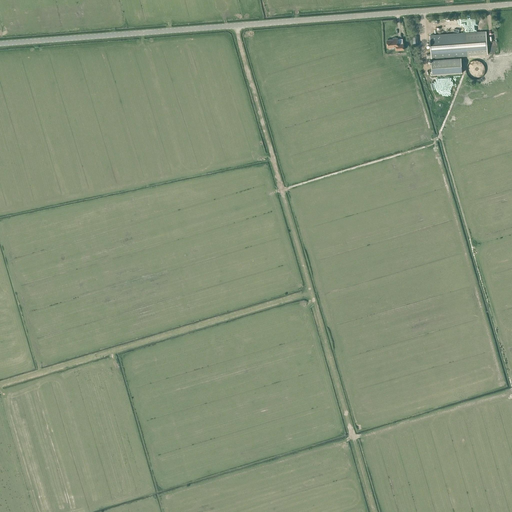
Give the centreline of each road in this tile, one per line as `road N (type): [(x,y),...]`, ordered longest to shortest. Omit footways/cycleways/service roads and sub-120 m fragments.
road 1 (unclassified): [(511,4),(0,43)]
road 2 (track): [(373,511),(234,25)]
road 3 (track): [(0,385),(310,292)]
